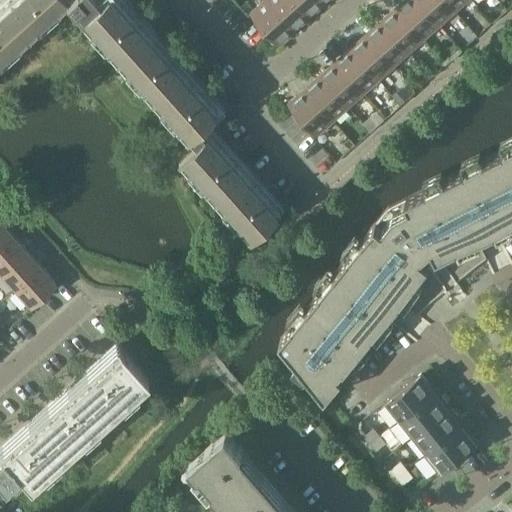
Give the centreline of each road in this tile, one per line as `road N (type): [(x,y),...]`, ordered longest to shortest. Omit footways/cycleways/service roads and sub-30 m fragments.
road 1 (residential): [(511,433),(429,337),(360,394)]
road 2 (residential): [(350,511),(241,394)]
road 3 (residential): [(265,84),(360,0)]
road 4 (residential): [(309,183),(252,116),(265,84)]
road 5 (residential): [(0,382),(91,300)]
